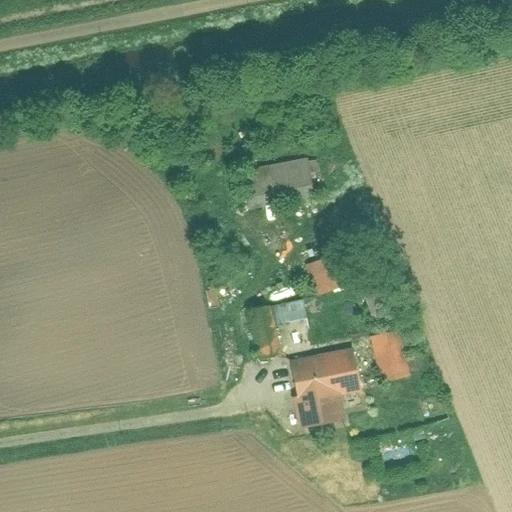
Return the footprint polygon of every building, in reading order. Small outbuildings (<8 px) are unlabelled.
[(309,166),(236,178),(242,211),(314,199),(309,166)] [(340,255),(303,264),(311,296),(348,286),(340,255)] [(380,293),(362,301),(371,322),(389,314),(380,293)] [(269,310),(252,313),(258,354),(275,351),(269,310)] [(398,333),(373,336),(378,380),(403,377),(398,333)] [(348,394),(340,357),(281,370),(296,436),(332,428),(326,399),(348,394)]
